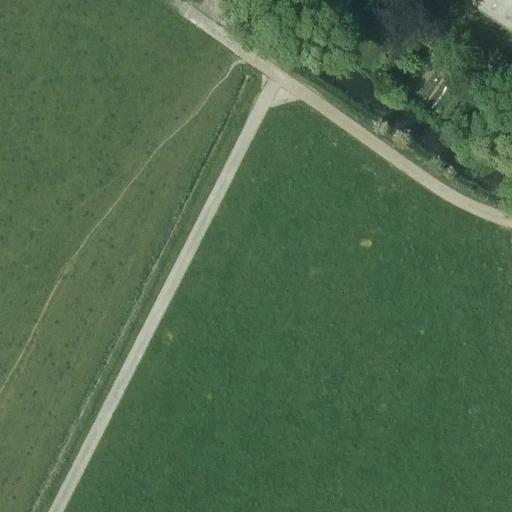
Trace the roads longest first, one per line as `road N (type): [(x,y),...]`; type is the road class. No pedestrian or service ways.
road 1 (track): [(277,76),(54,511)]
road 2 (track): [(188,13),(450,197),(511,218)]
